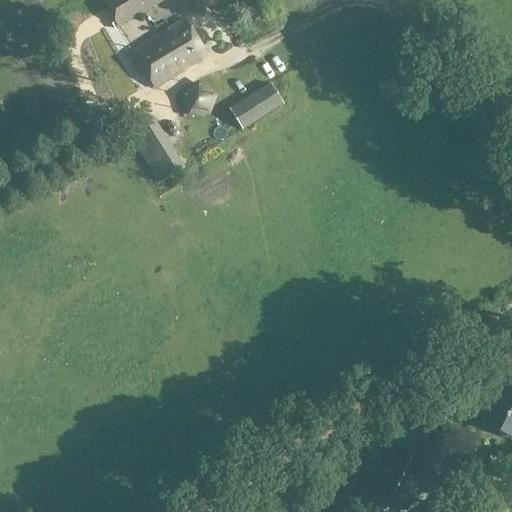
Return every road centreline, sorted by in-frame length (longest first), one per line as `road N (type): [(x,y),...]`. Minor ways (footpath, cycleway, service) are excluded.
road 1 (track): [(0,185),(110,119),(339,5),(386,8)]
road 2 (residential): [(201,511),(511,312)]
road 3 (track): [(377,0),(400,15),(511,140)]
